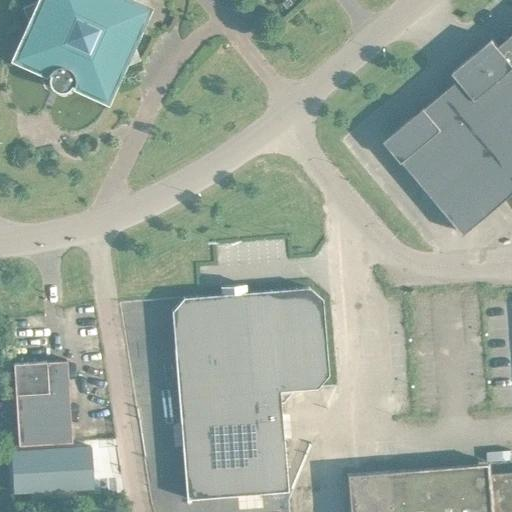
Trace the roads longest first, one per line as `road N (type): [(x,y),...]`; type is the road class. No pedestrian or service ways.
road 1 (unclassified): [(143,511),(114,399),(88,214)]
road 2 (unclassified): [(88,214),(167,182),(273,110)]
road 3 (unclassified): [(346,197),(362,406)]
road 4 (unclassified): [(346,197),(411,256),(511,251)]
road 5 (unclassified): [(273,110),(408,0)]
